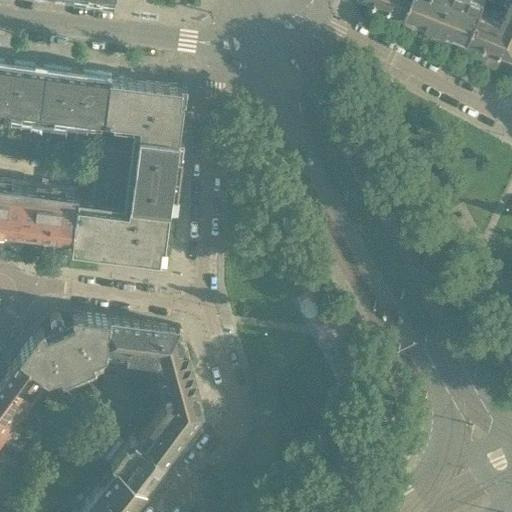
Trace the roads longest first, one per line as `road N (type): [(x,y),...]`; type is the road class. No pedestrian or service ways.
road 1 (residential): [(509,434),(301,65),(261,36)]
road 2 (residential): [(261,36),(263,85),(470,452)]
road 3 (residential): [(230,44),(212,91),(202,305)]
road 4 (residential): [(202,305),(236,410),(159,511)]
road 5 (residential): [(230,44),(0,16)]
road 6 (residential): [(511,116),(308,8)]
road 7 (residential): [(202,305),(27,286)]
road 8 (residential): [(470,452),(365,511)]
